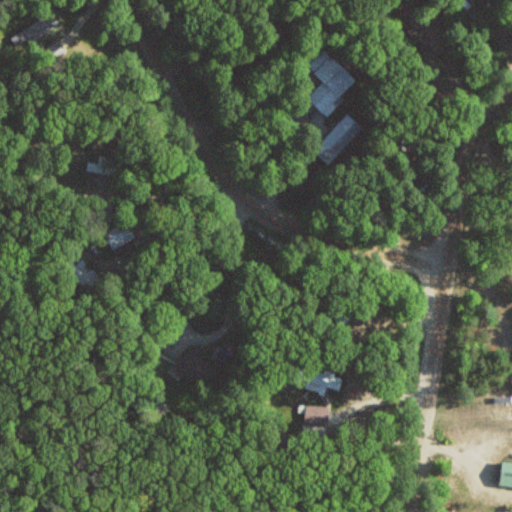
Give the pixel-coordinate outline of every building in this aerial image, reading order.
[(478,4),(473,0),(456,0),(469,13),(478,4)] [(431,43),(412,12),(401,18),(421,49),(431,43)] [(57,26),(51,14),(21,29),(28,42),(57,26)] [(324,81),(308,96),(324,113),(358,81),(325,46),(307,64),(324,81)] [(313,148),(328,163),(364,127),(349,112),(313,148)] [(394,135),(402,183),(413,181),(405,133),(394,135)] [(136,236),(127,220),(104,232),(113,249),(136,236)] [(67,270),(92,291),(104,277),(80,256),(67,270)] [(317,312),(320,324),(334,319),(335,324),(350,319),(344,303),(317,312)] [(148,333),(157,351),(178,341),(170,323),(148,333)] [(192,387),(215,375),(201,347),(178,359),(192,387)] [(304,389),(324,394),(327,386),(340,389),(343,376),(302,365),(298,378),(307,381),(304,389)] [(500,484),(511,485),(511,461),(502,460),(500,484)]
